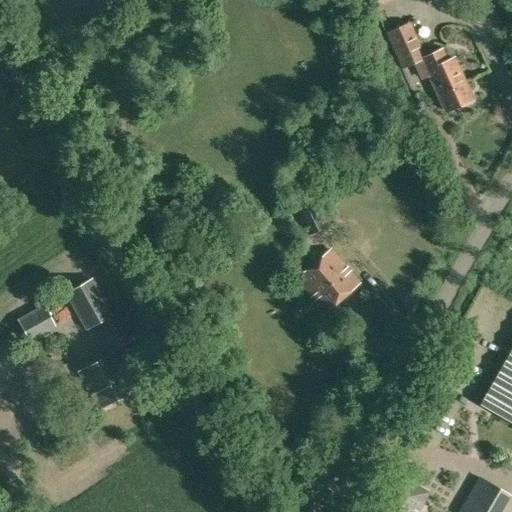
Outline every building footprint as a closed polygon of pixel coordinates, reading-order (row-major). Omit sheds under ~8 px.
[(425,57),(409,22),(385,33),(401,69),(415,62),(422,78),(429,75),(438,96),(439,96),(446,112),(471,100),(464,84),(465,84),(453,58),(446,61),(441,49),(425,57)] [(308,236),(327,227),(304,185),(288,193),(297,209),(295,210),(308,236)] [(326,311),(360,283),(331,249),(297,277),(326,311)] [(85,331),(113,315),(92,278),(64,293),(85,331)] [(30,344),(56,329),(43,305),(17,320),(30,344)] [(511,346),(479,404),(511,423),(511,346)] [(126,379),(112,354),(79,373),(91,395),(99,409),(133,390),(126,379)] [(418,511),(429,494),(397,476),(375,511),(418,511)] [(462,511),(498,511),(509,493),(482,477),(461,511),(462,511)]
